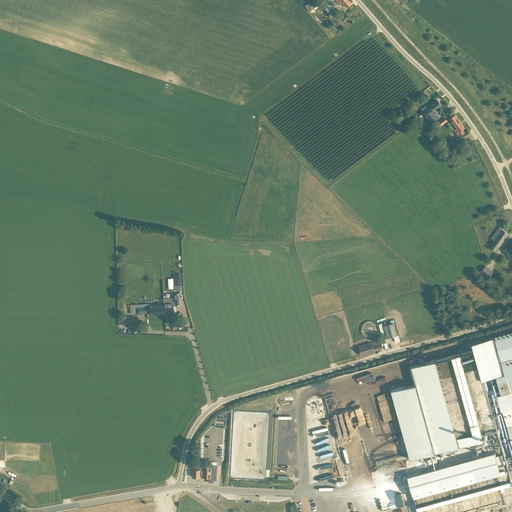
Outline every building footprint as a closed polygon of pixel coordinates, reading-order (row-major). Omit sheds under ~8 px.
[(442,104),(437,99),(423,112),(433,123),(440,118),(434,112),(433,111),(435,109),(436,110),(442,104)] [(462,123),(455,114),(450,119),(456,128),(454,130),(459,137),(465,132),(463,129),(465,127),(462,123)] [(441,126),(448,120),(445,117),(438,122),(439,123),(435,126),(436,128),(440,125),(441,126)] [(500,227),(498,229),(492,236),(495,239),(489,246),(496,251),(509,233),(500,227)] [(481,271),(489,277),(493,271),(486,265),(481,271)] [(148,304),(149,313),(173,312),(173,304),(175,304),(175,305),(180,305),(180,298),(179,298),(175,298),(164,299),(164,302),(156,302),(156,304),(148,304)] [(397,335),(393,322),(383,325),(387,338),(397,335)] [(411,459),(458,446),(482,439),(488,437),(485,429),(495,426),(482,378),(496,375),(501,393),(511,390),(511,330),(493,336),(493,337),(472,342),(474,349),(436,360),(435,359),(411,366),(415,383),(392,390),(397,409),(411,459)] [(380,342),(379,339),(358,346),(361,354),(382,348),(381,348),(386,347),(384,341),(380,342)] [(327,380),(314,383),(315,388),(328,384),(327,380)] [(511,390),(497,395),(501,410),(502,410),(511,444),(511,448),(511,449),(511,390)] [(511,506),(511,486),(511,484),(505,464),(499,466),(495,452),(445,465),(408,476),(411,487),(411,488),(412,491),(413,495),(414,495),(418,511),(470,511),(473,511),(475,511),(496,505),(496,508),(499,508),(505,506),(504,505),(506,505),(507,508),(511,506)] [(202,477),(209,477),(209,480),(210,480),(211,480),(211,482),(213,482),(213,480),(216,480),(217,465),(211,464),(211,465),(202,465),(202,467),(200,466),(200,465),(191,465),(191,473),(192,473),(192,477),(195,477),(199,477),(199,476),(202,476),(202,477)]
